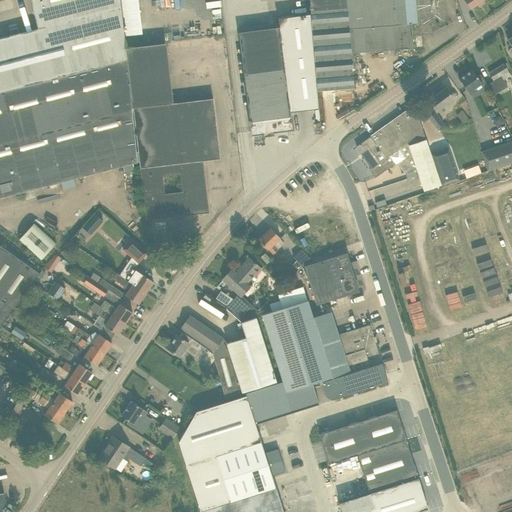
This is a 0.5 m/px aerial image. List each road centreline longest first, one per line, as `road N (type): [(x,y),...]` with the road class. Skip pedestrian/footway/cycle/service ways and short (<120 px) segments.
road 1 (unclassified): [(46,480),(208,250),(320,144)]
road 2 (residential): [(458,511),(348,184),(320,144)]
road 3 (unclassified): [(320,144),(511,7)]
